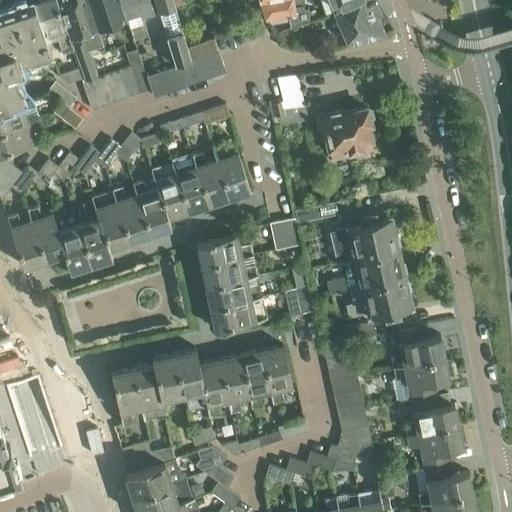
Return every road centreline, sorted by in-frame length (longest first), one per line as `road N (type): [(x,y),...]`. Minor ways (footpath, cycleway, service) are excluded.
road 1 (residential): [(497,463),(419,84)]
road 2 (residential): [(278,329),(207,337),(184,231),(247,203)]
road 3 (residential): [(250,0),(266,47),(286,59),(411,49)]
road 4 (tertiary): [(511,217),(488,68)]
